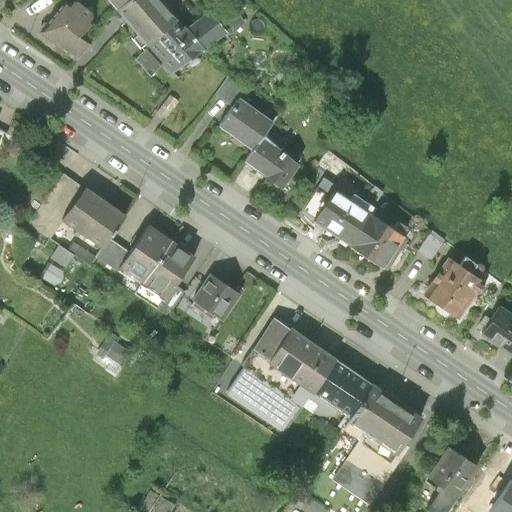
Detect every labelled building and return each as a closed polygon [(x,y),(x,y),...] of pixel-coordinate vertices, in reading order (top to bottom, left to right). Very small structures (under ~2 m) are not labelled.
[(106,0),(115,9),(126,0),(106,0)] [(171,0),(126,0),(115,9),(146,46),(175,20),(183,13),(171,0)] [(63,3),(40,34),(76,61),(88,45),(79,38),(94,20),(92,13),(77,2),(72,2),(68,7),(63,3)] [(216,19),(225,31),(241,19),(232,7),(216,19)] [(185,32),(175,20),(146,46),(163,64),(170,72),(225,31),(216,19),(209,10),(185,32)] [(150,76),(163,64),(146,46),(133,58),(150,76)] [(178,103),(169,95),(155,111),(165,119),(178,103)] [(216,126),(252,152),(263,136),(274,123),(238,96),(216,126)] [(298,166),(263,136),(252,152),(243,163),(281,191),(298,166)] [(49,239),(61,223),(85,189),(63,173),(27,223),(49,239)] [(124,217),(85,189),(61,223),(100,251),(108,239),(124,217)] [(348,246),(370,214),(334,190),(312,222),(348,246)] [(370,214),(348,246),(386,272),(408,241),(402,237),(408,229),(397,221),(392,229),(370,214)] [(171,241),(147,225),(129,253),(118,268),(142,284),(171,241)] [(444,241),(431,232),(417,251),(430,261),(444,241)] [(118,268),(129,253),(108,239),(100,251),(95,257),(115,272),(118,268)] [(195,258),(171,241),(142,284),(165,300),(175,286),(195,258)] [(72,256),(58,246),(51,256),(65,266),(72,256)] [(484,283),(448,258),(422,295),(458,320),(484,283)] [(62,273),(50,265),(41,279),(53,286),(62,282),(62,273)] [(240,295),(210,275),(191,302),(221,323),(240,295)] [(175,286),(165,300),(157,310),(167,317),(184,292),(175,286)] [(511,318),(498,309),(479,335),(511,357),(511,318)] [(253,350),(269,361),(291,331),(274,319),(253,350)] [(309,395),(334,360),(291,331),(269,361),(266,365),(309,395)] [(104,371),(115,378),(131,353),(116,343),(119,339),(108,332),(94,353),(109,364),(104,371)] [(242,366),(253,350),(243,343),(232,358),(242,366)] [(372,386),(334,360),(309,395),(307,398),(319,407),(315,413),(327,422),(334,412),(343,418),(348,421),(372,386)] [(227,392),(285,429),(302,402),(245,365),(227,392)] [(399,456),(423,421),(372,386),(348,421),(399,456)] [(399,456),(348,421),(343,418),(337,426),(360,442),(332,482),(366,504),(399,456)] [(440,434),(436,431),(430,439),(434,442),(440,434)] [(449,511),(480,470),(449,448),(426,479),(437,486),(433,491),(438,494),(426,511),(428,511),(449,511)] [(511,511),(511,484),(492,511),(511,511)] [(150,489),(144,504),(164,511),(171,497),(150,489)]
